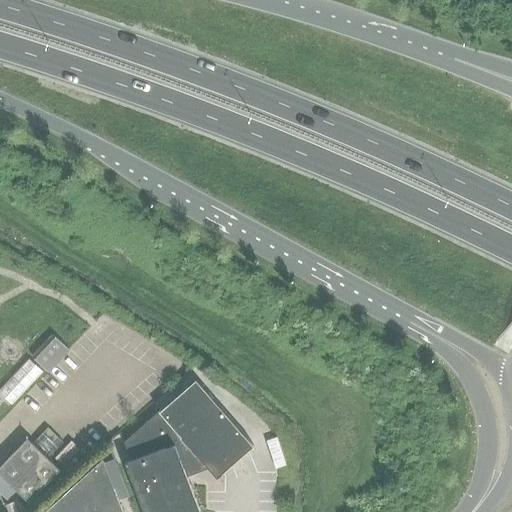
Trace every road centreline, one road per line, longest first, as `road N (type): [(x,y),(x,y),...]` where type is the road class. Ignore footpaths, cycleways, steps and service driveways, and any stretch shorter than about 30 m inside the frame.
road 1 (trunk): [(0,48),(166,103),(511,252)]
road 2 (trunk): [(511,208),(291,108),(0,7)]
road 3 (trunk): [(0,101),(416,313)]
road 4 (trunk): [(488,80),(235,0)]
road 5 (trunk): [(416,313),(465,366),(485,409),(487,460),(470,511)]
road 6 (unknown): [(0,451),(44,410),(134,357)]
